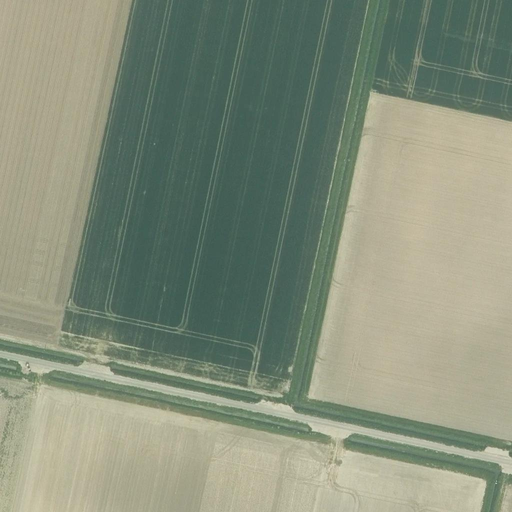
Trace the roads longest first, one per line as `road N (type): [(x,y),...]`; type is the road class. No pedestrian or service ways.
road 1 (unclassified): [(511,463),(0,355)]
road 2 (track): [(8,511),(40,363)]
